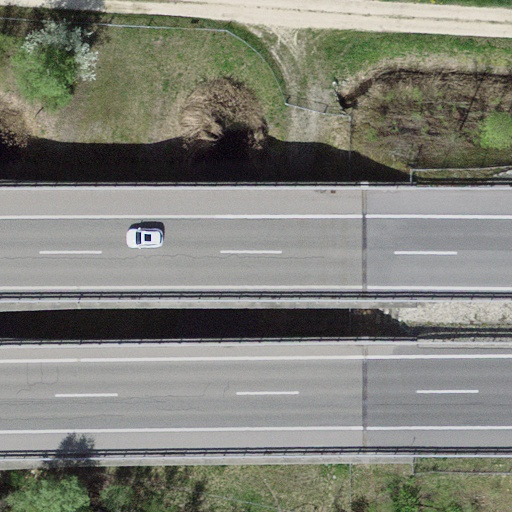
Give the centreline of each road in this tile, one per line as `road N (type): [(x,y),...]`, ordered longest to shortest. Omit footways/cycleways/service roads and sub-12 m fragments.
road 1 (motorway): [(0,401),(511,393)]
road 2 (motorway): [(511,254),(0,257)]
road 3 (track): [(255,0),(511,19)]
